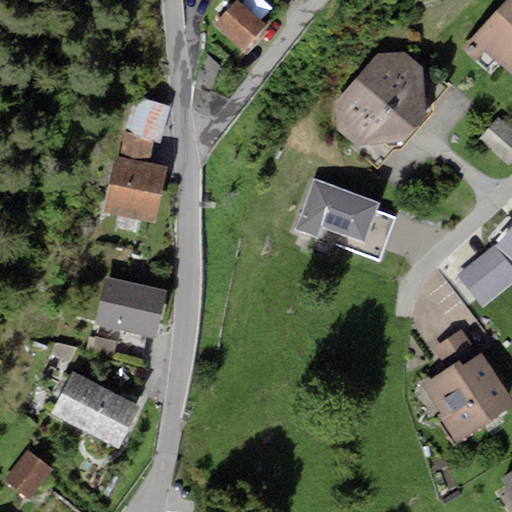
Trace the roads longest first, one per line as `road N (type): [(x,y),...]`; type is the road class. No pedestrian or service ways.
road 1 (residential): [(150,506),(176,401),(184,324),(186,148)]
road 2 (residential): [(186,148),(221,119),(316,0)]
road 3 (residential): [(186,148),(175,0)]
road 4 (residential): [(415,277),(511,192)]
